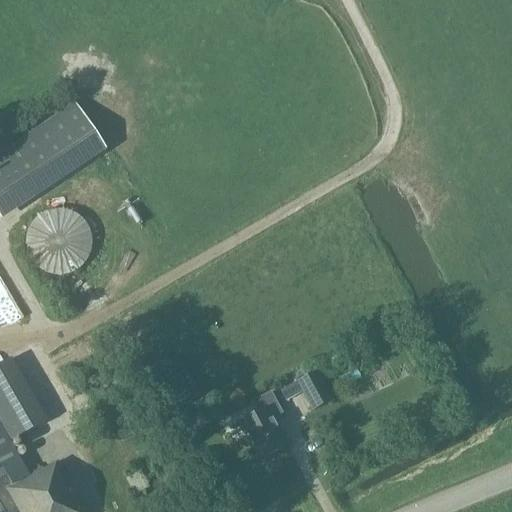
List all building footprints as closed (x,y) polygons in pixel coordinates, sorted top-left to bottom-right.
[(77,104),(0,155),(0,204),(101,137),(90,121),(81,108),(78,103),(77,104)] [(97,246),(97,245),(97,238),(95,232),(91,225),(88,221),(84,217),(78,214),(70,211),(64,210),(56,210),(50,211),(43,215),(37,219),(32,225),(29,230),(27,237),(26,245),(27,252),(29,259),(31,264),(36,270),(42,275),(46,277),(54,280),(60,281),(68,280),(74,279),(79,276),(86,272),(91,266),(94,260),(97,253),(97,246)] [(85,511),(58,464),(44,472),(43,470),(28,478),(9,444),(46,423),(11,360),(0,366),(0,511),(85,511)] [(72,371),(60,377),(64,384),(67,383),(74,396),(83,391),(72,371)] [(315,373),(295,385),(301,395),(310,413),(331,402),(315,373)] [(260,462),(287,448),(273,422),(283,417),(271,393),(253,403),(258,413),(238,423),(260,462)] [(331,420),(307,434),(312,442),(327,432),(333,441),(341,436),(331,420)]
